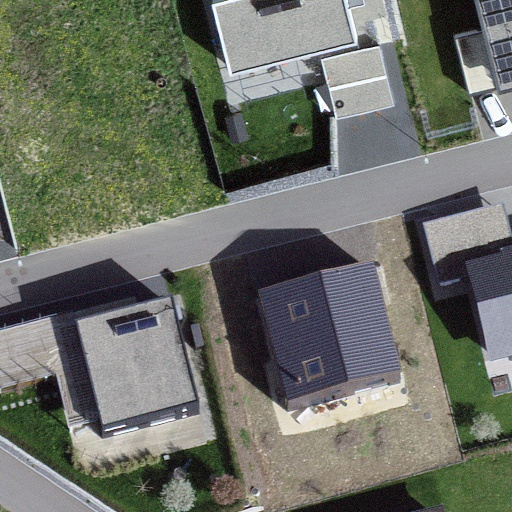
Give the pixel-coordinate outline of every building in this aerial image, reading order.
[(210,0),(228,66),(358,36),(347,0),(210,0)] [(511,0),(479,0),(502,85),(511,81),(511,0)] [(383,41),(318,55),(338,117),(398,99),(383,41)] [(511,233),(498,206),(423,222),(439,285),(465,283),(487,372),(511,364),(511,233)] [(375,264),(258,290),(285,410),(402,383),(375,264)] [(136,303),(0,334),(0,392),(54,380),(85,476),(208,443),(174,305),(137,315),(136,303)]
